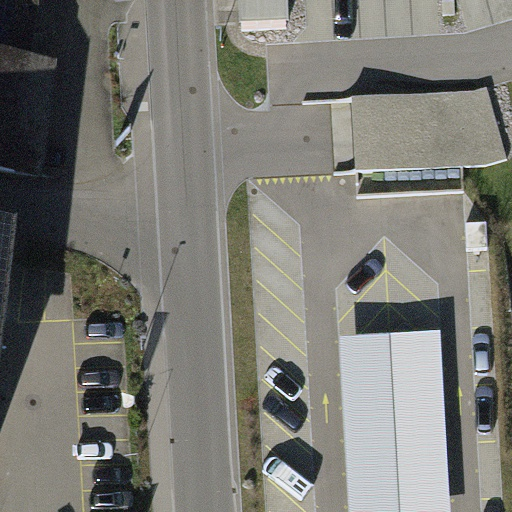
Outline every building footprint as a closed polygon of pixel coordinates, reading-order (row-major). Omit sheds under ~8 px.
[(0,0),(0,176),(44,181),(57,62),(39,60),(46,0),(0,0)] [(281,0),(233,0),(234,33),(283,31),(281,0)] [(358,178),(506,171),(502,92),(354,99),(358,178)] [(27,227),(0,223),(0,464),(23,266),(27,227)] [(447,511),(437,336),(338,343),(348,511),(447,511)]
